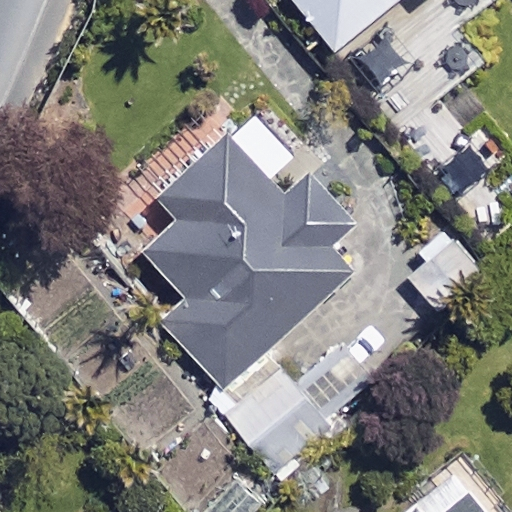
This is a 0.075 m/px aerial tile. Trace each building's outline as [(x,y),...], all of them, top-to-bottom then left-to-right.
[(407,0),(302,0),(343,51),(407,0)] [(189,224),(155,255),(173,277),(152,296),(228,381),(347,274),(335,261),(370,229),(322,176),(298,198),(279,178),(301,158),(265,117),(170,203),(189,224)] [(484,271),(451,233),(409,269),(442,307),(484,271)] [(354,429),(341,415),(390,370),(382,361),(395,350),(374,326),(355,343),(346,332),(302,372),(287,355),(225,411),(292,485),(354,429)] [(500,511),(465,468),(411,511),(500,511)]
